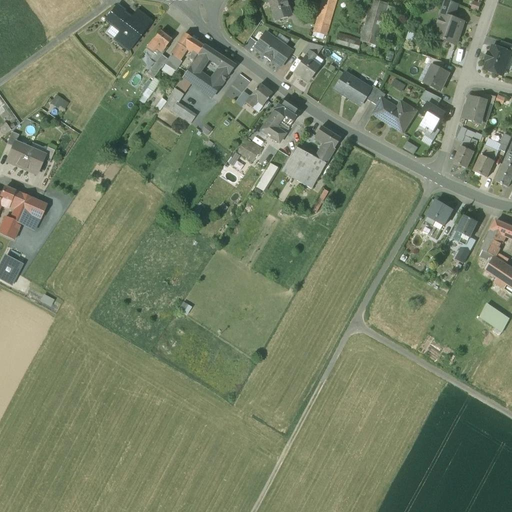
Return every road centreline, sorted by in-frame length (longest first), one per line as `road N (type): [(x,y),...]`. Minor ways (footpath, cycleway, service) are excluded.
road 1 (track): [(511,414),(360,325),(434,178)]
road 2 (residential): [(434,178),(340,131),(226,47),(199,0)]
road 3 (track): [(257,511),(360,325)]
road 4 (residential): [(0,88),(110,0)]
